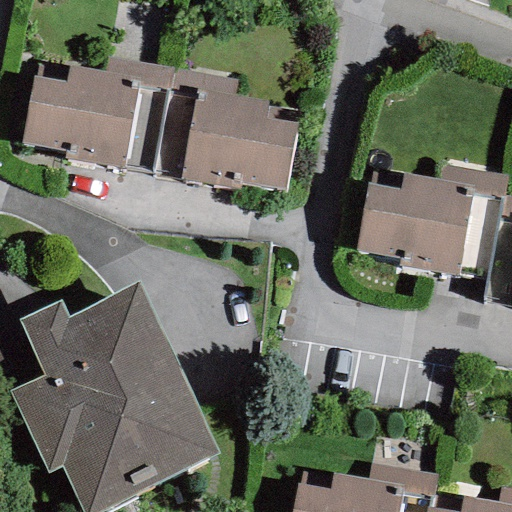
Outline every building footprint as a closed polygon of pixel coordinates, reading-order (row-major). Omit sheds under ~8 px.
[(153,171),(166,92),(134,87),(136,74),(67,63),(65,78),(32,73),(20,141),(67,149),(65,156),(153,171)] [(203,99),(195,97),(166,92),(153,171),(238,186),(240,178),(286,186),(297,121),(263,114),(266,98),(205,87),(203,99)] [(398,186),(367,180),(355,246),(396,254),(395,261),(485,278),(496,219),(500,197),(472,192),(474,182),(401,169),(398,186)] [(511,222),(496,219),(485,278),(481,295),(511,301),(511,222)] [(58,295),(18,315),(46,372),(10,390),(48,468),(62,461),(87,511),(220,447),(136,276),(65,311),(58,295)] [(400,481),(333,471),(331,485),(294,479),(288,511),(425,511),(427,502),(427,497),(398,492),(400,481)] [(460,508),(427,502),(425,511),(511,511),(511,502),(463,494),(460,508)]
